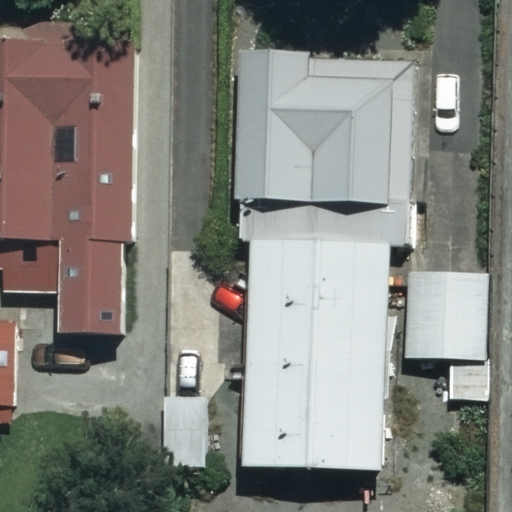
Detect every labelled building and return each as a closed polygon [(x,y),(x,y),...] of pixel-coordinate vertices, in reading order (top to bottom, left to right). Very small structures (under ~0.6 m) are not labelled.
[(148,53),(0,49),(0,272),(16,273),(15,298),(79,299),(78,338),(142,339),(148,53)] [(422,72),(257,69),(254,246),(268,246),(265,475),(401,477),(405,250),(419,250),(422,72)] [(214,262),(173,263),(175,472),(216,472),(214,262)] [(498,278),(422,275),(419,363),(459,364),(458,404),(493,405),(498,278)] [(26,337),(0,336),(0,418),(26,418),(26,337)]
